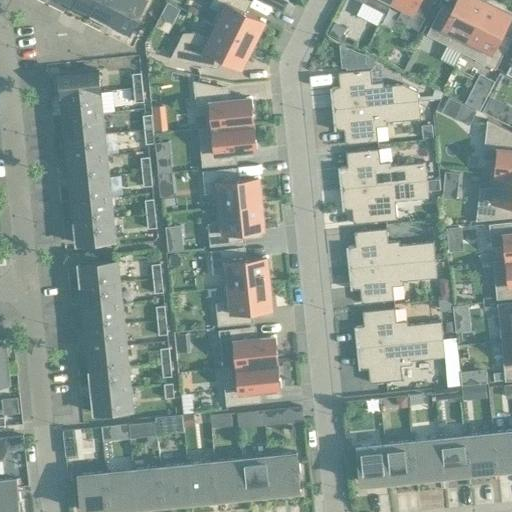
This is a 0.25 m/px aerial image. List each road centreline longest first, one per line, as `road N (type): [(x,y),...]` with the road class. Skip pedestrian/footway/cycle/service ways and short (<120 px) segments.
road 1 (residential): [(322,0),(287,72),(332,511)]
road 2 (residential): [(26,293),(0,42)]
road 3 (residential): [(26,293),(51,511)]
